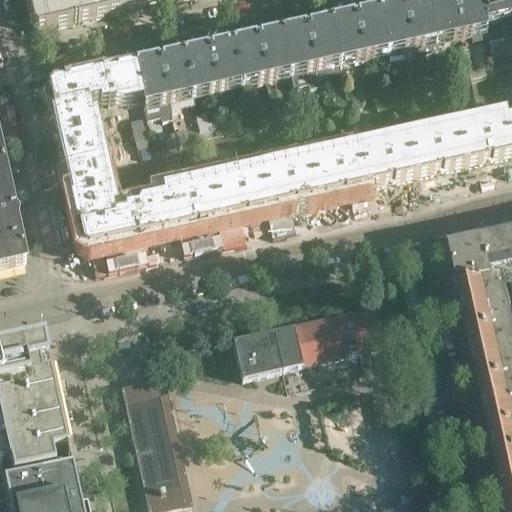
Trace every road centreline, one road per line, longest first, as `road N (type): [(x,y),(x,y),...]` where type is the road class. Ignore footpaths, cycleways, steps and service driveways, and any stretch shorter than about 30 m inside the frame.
road 1 (residential): [(62,305),(416,225)]
road 2 (residential): [(325,0),(12,64)]
road 3 (residential): [(416,225),(475,511)]
road 4 (residential): [(12,64),(62,305)]
